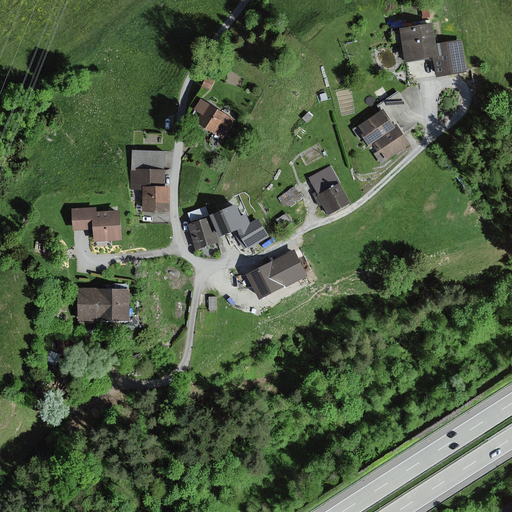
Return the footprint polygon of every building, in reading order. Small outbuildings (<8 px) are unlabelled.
[(421,7),(423,18),(430,18),(429,6),(421,7)] [(433,58),(436,78),(467,72),(461,41),(436,46),(431,22),(399,28),(405,63),(433,58)] [(206,77),(202,87),(210,91),(214,81),(206,77)] [(380,105),(383,110),(390,120),(409,108),(399,92),(380,105)] [(224,139),(236,119),(201,98),(193,110),(201,114),(196,123),(224,139)] [(372,144),(396,128),(390,120),(383,110),(359,126),(364,134),(361,135),(369,147),(372,144)] [(308,112),(302,118),(307,123),(313,117),(308,112)] [(398,126),(396,128),(372,144),(377,152),(374,154),(381,165),(410,145),(398,126)] [(133,151),(132,169),(163,170),(165,151),(133,151)] [(318,195),(340,183),(330,166),(308,178),(318,195)] [(163,170),(132,169),(132,189),(144,189),(144,211),(169,211),(170,186),(164,186),(164,170),(163,170)] [(322,204),(327,215),(351,202),(340,183),(318,195),(313,197),(318,206),(322,204)] [(294,187),(278,198),(283,206),(289,206),(301,197),(294,187)] [(210,215),(220,237),(233,231),(243,249),(246,247),(248,250),(269,237),(258,219),(250,223),(246,214),(241,216),(236,205),(210,215)] [(205,207),(188,213),(191,222),(208,215),(205,207)] [(93,230),(92,212),(92,208),(71,209),(73,231),(93,230)] [(93,230),(94,242),(121,240),(120,211),(92,212),(93,230)] [(289,211),(278,219),(285,229),(296,221),(289,211)] [(187,225),(196,250),(218,243),(210,217),(187,225)] [(259,300),(307,276),(294,251),(246,275),(259,300)] [(81,287),(81,320),(133,320),(133,287),(81,287)]
